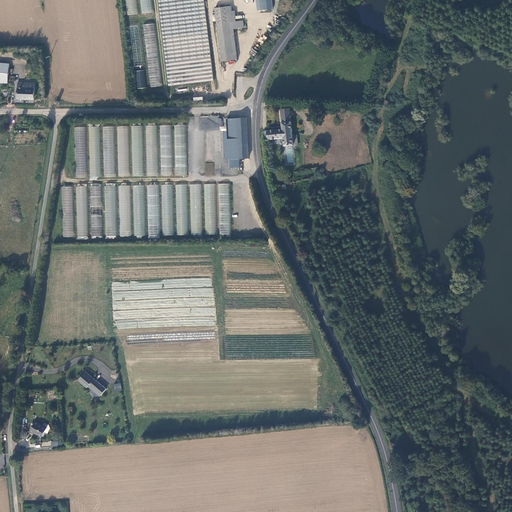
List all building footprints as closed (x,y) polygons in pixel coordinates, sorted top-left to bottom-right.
[(124,0),(126,15),(137,14),(135,0),(124,0)] [(139,0),(140,13),(152,12),(150,0),(139,0)] [(158,0),(166,85),(211,81),(203,0),(158,0)] [(266,9),(265,0),(258,0),(260,9),(266,9)] [(214,6),(216,22),(221,60),(237,58),(233,27),(243,25),(241,11),(231,13),(230,4),(214,6)] [(144,24),(149,87),(160,86),(156,23),(144,24)] [(0,81),(9,83),(9,80),(11,65),(0,63),(0,81)] [(11,65),(9,80),(26,82),(28,67),(11,65)] [(136,88),(145,88),(146,70),(137,70),(136,88)] [(37,99),(37,83),(29,83),(29,87),(20,87),(20,100),(23,100),(24,99),(37,99)] [(283,127),(263,130),(264,138),(266,138),(267,139),(284,136),(285,144),(294,144),(289,106),(281,107),(283,127)] [(246,117),(238,118),(240,158),(249,158),(246,117)] [(240,158),(238,118),(227,118),(229,158),(240,158)] [(160,176),(172,176),(172,125),(160,125),(160,176)] [(187,125),(175,125),(174,175),(186,175),(187,125)] [(114,126),(103,126),(103,177),(114,177),(114,126)] [(128,126),(117,126),(118,176),(130,176),(128,126)] [(157,126),(144,126),(132,126),(132,176),(157,176),(157,126)] [(86,177),(87,127),(75,127),(74,177),(86,177)] [(100,127),(89,127),(89,177),(100,177),(100,127)] [(240,158),(229,158),(230,166),(240,166),(240,158)] [(214,163),(205,163),(206,176),(214,175),(214,163)] [(101,237),(102,183),(91,183),(90,236),(101,237)] [(105,183),(105,237),(116,237),(116,183),(105,183)] [(176,184),(176,235),(187,235),(187,185),(176,184)] [(191,184),(190,233),(201,234),(202,184),(191,184)] [(216,184),(204,184),(204,234),(216,234),(216,184)] [(230,184),(219,184),(219,234),(230,234),(230,184)] [(131,186),(119,185),(119,236),(130,236),(131,186)] [(145,236),(145,185),(133,185),(133,235),(145,236)] [(159,238),(159,185),(148,185),(147,238),(159,238)] [(162,185),(161,235),(172,235),(173,185),(162,185)] [(87,237),(87,186),(76,186),(76,237),(87,237)] [(73,237),(74,187),(63,187),(62,236),(73,237)] [(116,320),(116,328),(149,327),(149,320),(138,320),(138,315),(138,312),(133,313),(133,311),(119,312),(119,315),(123,314),(123,317),(134,317),(135,319),(116,320)] [(84,371),(76,381),(98,399),(106,388),(84,371)] [(113,384),(114,392),(122,390),(120,383),(113,384)] [(33,434),(34,433),(42,437),(47,429),(35,422),(29,432),(33,434)]
